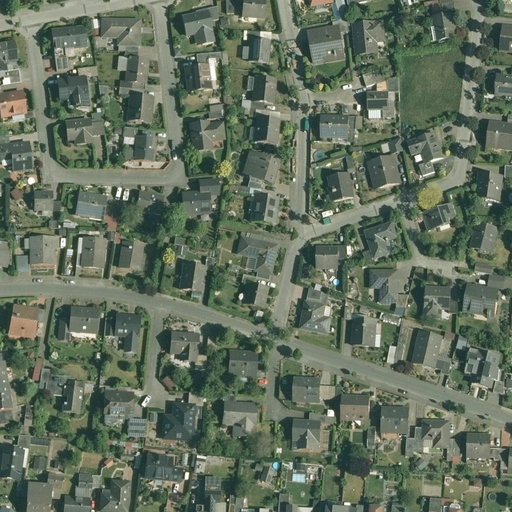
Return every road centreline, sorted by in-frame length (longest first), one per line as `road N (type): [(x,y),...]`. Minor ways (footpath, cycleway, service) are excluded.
road 1 (residential): [(29,19),(51,167),(68,179),(168,181),(181,166),(158,0)]
road 2 (residential): [(275,341),(511,419)]
road 3 (residential): [(402,202),(452,185),(462,169),(477,0)]
road 4 (residential): [(295,235),(302,101)]
road 5 (residential): [(156,301),(275,341)]
